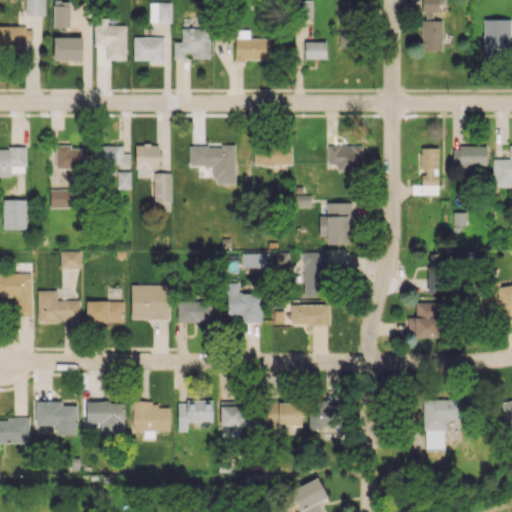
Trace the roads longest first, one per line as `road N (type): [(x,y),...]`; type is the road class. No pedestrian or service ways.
road 1 (residential): [(392,0),(392,241),(369,341),(372,511)]
road 2 (residential): [(511,103),(0,102)]
road 3 (residential): [(511,356),(4,361)]
